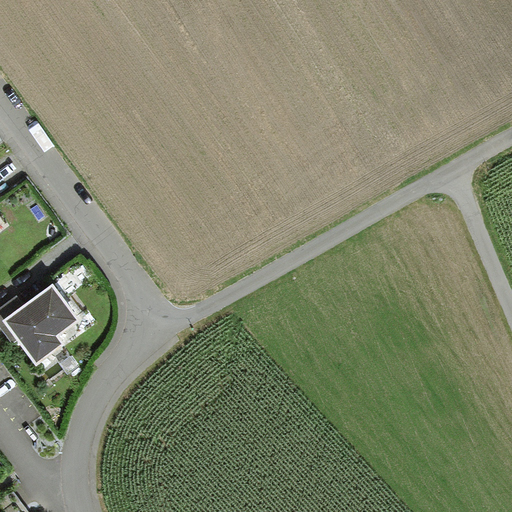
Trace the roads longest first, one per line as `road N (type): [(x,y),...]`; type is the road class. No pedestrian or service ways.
road 1 (unclassified): [(454,172),(157,335)]
road 2 (unclassified): [(157,335),(115,250),(0,95)]
road 3 (residential): [(157,335),(117,368),(86,422),(76,467),(83,511)]
road 4 (residential): [(511,303),(454,172)]
road 5 (unknown): [(96,224),(0,296)]
